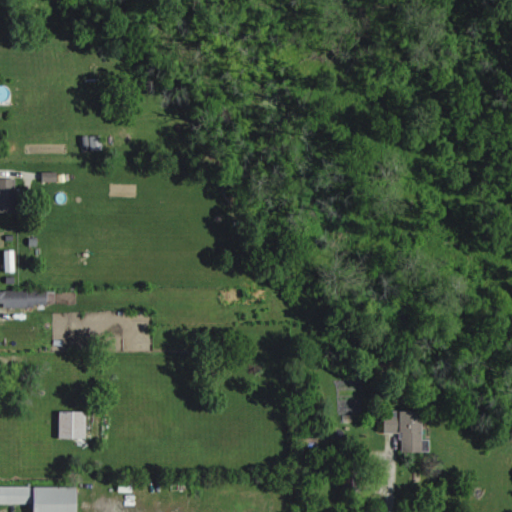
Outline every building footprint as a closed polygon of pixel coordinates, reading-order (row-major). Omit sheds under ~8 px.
[(98,134),(79,137),(81,152),(100,149),(98,134)] [(11,178),(0,178),(0,212),(12,212),(11,178)] [(0,305),(53,304),(52,289),(0,290),(0,305)] [(55,437),(82,438),(83,410),(55,410),(55,437)] [(381,432),(398,432),(398,451),(427,450),(426,438),(419,439),(418,410),(380,411),(381,432)] [(73,511),(74,503),(72,503),(72,485),(0,484),(0,503),(28,504),(27,511),(73,511)]
